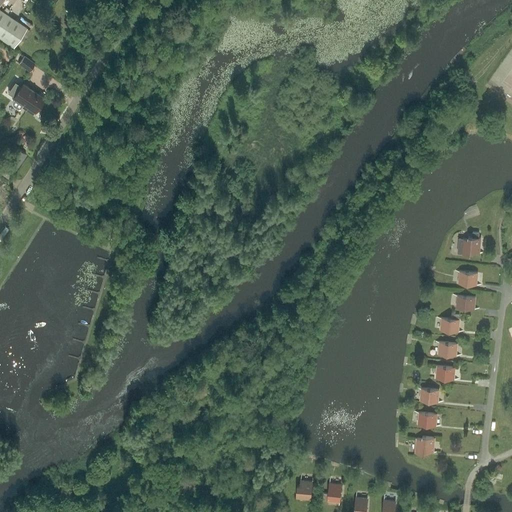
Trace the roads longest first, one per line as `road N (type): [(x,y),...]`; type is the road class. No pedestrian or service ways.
road 1 (track): [(465,86),(434,112),(262,355),(167,470)]
road 2 (unclassified): [(158,0),(109,51),(0,224)]
